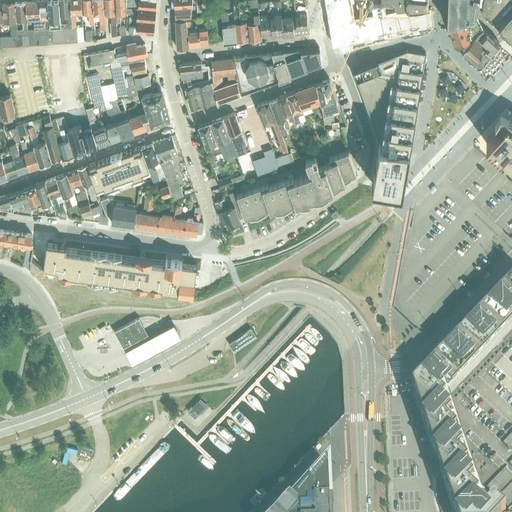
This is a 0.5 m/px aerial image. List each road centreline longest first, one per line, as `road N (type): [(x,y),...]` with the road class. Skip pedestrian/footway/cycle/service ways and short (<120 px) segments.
road 1 (residential): [(208,248),(253,247),(282,235),(367,176),(371,143),(345,73),(335,67)]
road 2 (residential): [(208,248),(0,220)]
road 3 (secondary): [(371,367),(364,330),(315,289),(267,289),(234,317)]
road 4 (residential): [(0,185),(180,121)]
road 5 (residential): [(5,84),(4,53),(163,39)]
road 6 (tertiary): [(371,367),(410,366),(511,260)]
road 7 (secondary): [(234,317),(273,298),(313,298),(344,318),(358,367)]
road 8 (secondary): [(87,398),(156,367),(234,317)]
road 9 (residential): [(328,40),(164,58)]
road 10 (residential): [(335,67),(180,121)]
road 11 (residential): [(87,398),(41,300),(0,270)]
road 12 (residential): [(208,248),(212,220),(180,121)]
